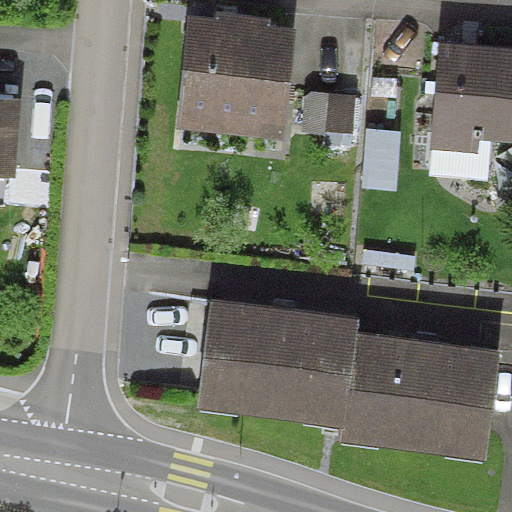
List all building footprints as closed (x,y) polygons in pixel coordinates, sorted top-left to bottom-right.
[(219,109),(278,115),(286,35),(259,32),(260,24),(215,20),(215,28),(187,25),(178,119),(218,123),(219,109)] [(483,128),(511,130),(511,54),(439,49),(429,162),(435,169),(480,173),(483,128)] [(0,182),(1,171),(2,171),(8,98),(0,97),(0,182)] [(390,136),(364,133),(360,183),(386,186),(390,136)] [(206,301),(194,396),(337,414),(335,429),(482,447),(494,353),(493,353),(491,365),(470,362),(472,350),(370,337),(369,349),(349,347),(353,320),(350,320),(348,332),(327,329),(329,317),(228,304),(226,316),(206,314),(207,302),(206,301)]
